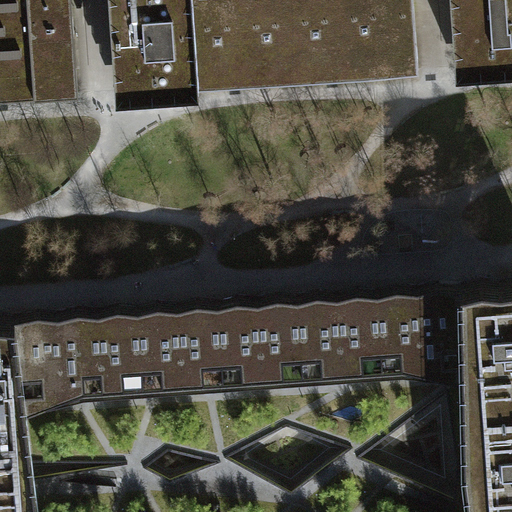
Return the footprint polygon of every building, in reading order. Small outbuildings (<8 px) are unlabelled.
[(0,0),(0,96),(81,91),(74,0),(0,0)] [(197,0),(112,0),(119,89),(203,83),(197,0)] [(197,0),(203,83),(428,66),(423,0),(197,0)] [(511,65),(511,0),(452,0),(458,69),(511,65)] [(483,277),(461,281),(463,369),(463,380),(511,376),(511,276),(503,278),(483,277)] [(40,308),(14,314),(26,405),(32,457),(143,458),(168,442),(211,453),(287,419),(361,441),(365,442),(463,369),(461,281),(455,281),(438,280),(418,284),(397,283),(376,288),(358,286),(339,290),(318,288),(299,293),(276,291),(258,296),(238,294),(217,299),(196,297),(179,301),(159,300),(139,305),(119,303),(99,307),(78,306),(58,311),(40,308)] [(0,492),(36,490),(34,473),(33,465),(32,457),(26,405),(14,314),(0,311),(0,492)] [(456,499),(449,496),(446,502),(444,508),(451,511),(471,511),(470,500),(466,465),(464,452),(463,380),(463,369),(365,442),(361,441),(348,450),(359,456),(449,389),(450,397),(460,463),(457,493),(456,499)] [(511,376),(463,380),(464,452),(466,465),(470,500),(511,496),(511,376)] [(293,492),(230,461),(172,479),(119,477),(119,480),(118,485),(63,479),(34,473),(36,490),(36,511),(451,511),(444,508),(446,502),(449,496),(359,456),(348,450),(293,492)] [(36,511),(36,490),(0,492),(0,511),(36,511)] [(511,511),(511,496),(470,500),(471,511),(511,511)]
